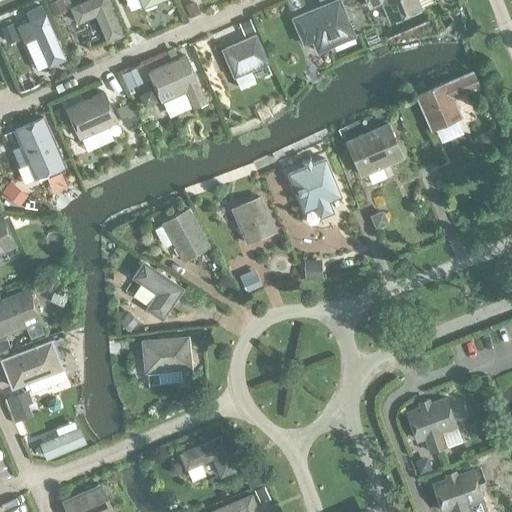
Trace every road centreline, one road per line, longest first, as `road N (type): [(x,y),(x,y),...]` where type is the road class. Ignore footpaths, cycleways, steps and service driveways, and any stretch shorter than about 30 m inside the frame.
road 1 (unclassified): [(336,320),(293,316),(259,330),(240,366),(238,401),(292,447)]
road 2 (unclassified): [(511,248),(336,320)]
road 3 (unclassified): [(353,373),(511,307)]
